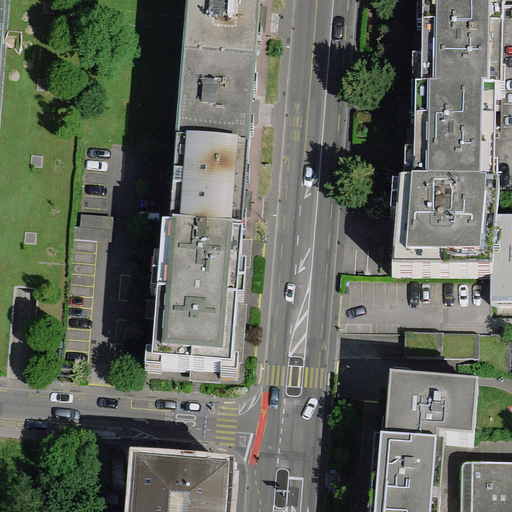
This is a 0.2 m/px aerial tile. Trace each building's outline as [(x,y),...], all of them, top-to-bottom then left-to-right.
[(262,0),(189,0),(185,67),(256,73),(262,0)] [(422,99),(497,101),(502,101),(505,8),(424,6),(422,99)] [(250,157),(256,73),(185,67),(178,151),(250,157)] [(416,129),(415,191),(495,193),(497,101),(422,99),(422,129),(416,129)] [(243,242),(250,157),(178,151),(171,236),(243,242)] [(494,281),(498,224),(500,193),(495,193),(415,191),(400,191),(394,279),(494,281)] [(493,307),(511,307),(511,223),(498,224),(494,281),(493,307)] [(231,375),(243,242),(171,236),(164,236),(154,369),(231,375)] [(478,336),(405,335),(405,357),(478,358),(478,336)] [(392,387),(387,451),(439,454),(439,445),(473,447),(474,441),(478,393),(392,387)] [(374,511),(435,511),(440,454),(439,454),(387,451),(379,450),(377,476),(374,511)] [(511,511),(511,468),(466,467),(464,469),(463,473),(461,511),(511,511)] [(144,511),(215,511),(218,481),(147,474),(144,511)]
